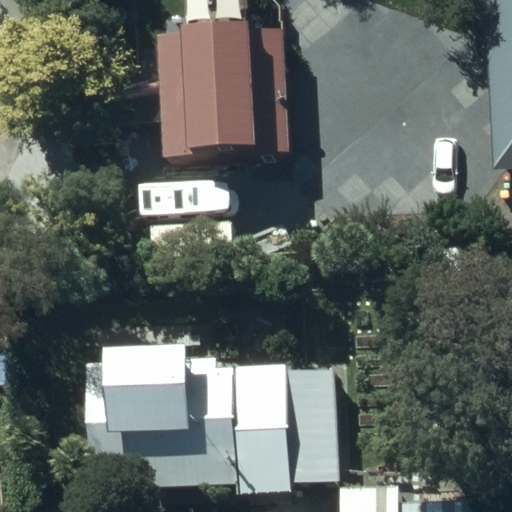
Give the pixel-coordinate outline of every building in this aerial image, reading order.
[(511,0),(490,0),(494,168),(511,167),(511,0)] [(201,36),(164,35),(161,160),(206,161),(206,150),(270,151),(270,155),(293,156),(295,31),(202,29),(201,36)] [(158,228),(158,264),(243,264),(243,225),(222,225),(222,207),(176,207),(176,228),(158,228)] [(201,348),(119,350),(121,422),(98,423),(100,495),(294,491),(294,486),(345,485),(342,374),(290,375),(290,368),(202,370),(201,348)] [(488,511),(488,486),(347,489),(347,511),(488,511)]
